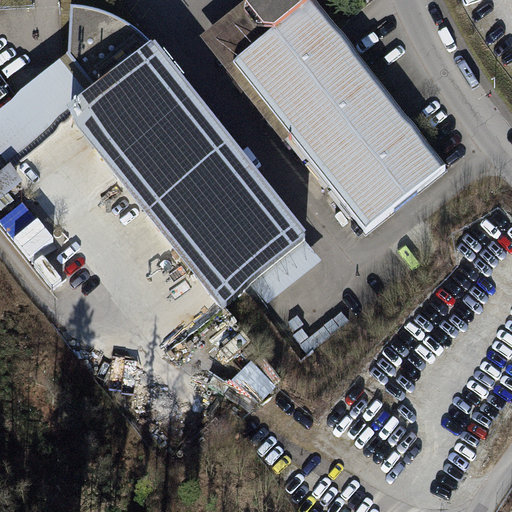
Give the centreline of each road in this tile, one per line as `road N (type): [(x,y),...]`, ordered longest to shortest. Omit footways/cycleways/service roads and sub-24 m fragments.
road 1 (unknown): [(505,144),(387,250),(349,258),(164,18),(162,0)]
road 2 (unknown): [(0,244),(38,295),(133,334),(184,384)]
road 3 (residential): [(511,152),(422,32),(412,0)]
